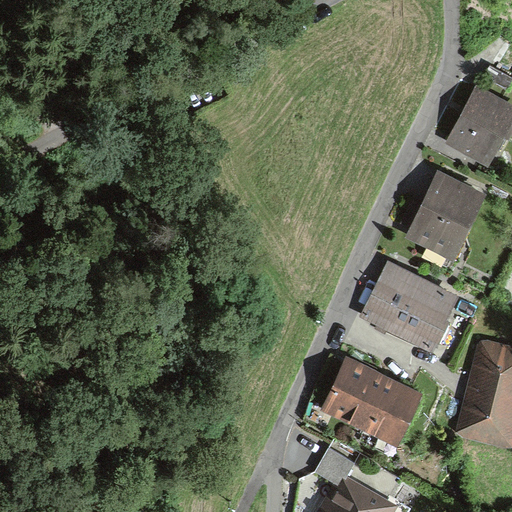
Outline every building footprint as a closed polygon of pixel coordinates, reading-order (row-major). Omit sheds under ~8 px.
[(452,148),(490,166),(511,121),(511,112),(497,105),(509,81),(490,71),(452,148)] [(411,237),(455,261),(485,206),(441,182),(411,237)] [(365,324),(433,358),(458,307),(390,273),(365,324)] [(511,409),(511,356),(480,348),(459,434),(503,445),(511,409)] [(416,400),(343,366),(321,411),(395,446),(416,400)] [(389,511),(390,511),(337,483),(321,511),(389,511)]
